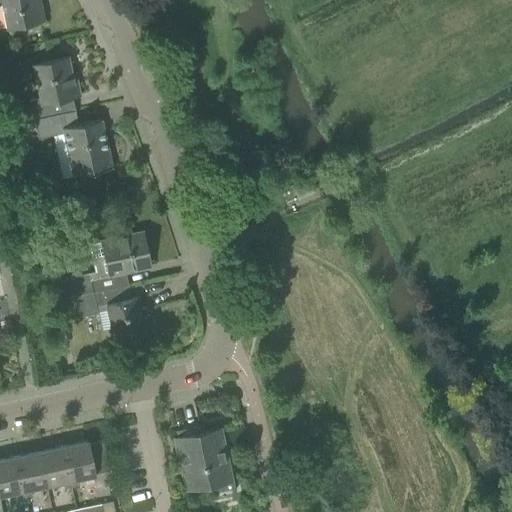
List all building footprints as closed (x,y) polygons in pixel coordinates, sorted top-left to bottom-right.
[(0,0),(0,3),(5,29),(45,20),(40,0),(0,0)] [(79,95),(77,86),(77,85),(76,84),(75,83),(74,83),(73,83),(67,56),(31,64),(38,97),(28,99),(32,119),(74,110),(71,97),(79,95)] [(111,167),(101,119),(77,124),(74,110),(32,119),(37,139),(63,133),(72,176),(111,167)] [(124,270),(148,265),(141,232),(102,240),(105,252),(93,265),(95,271),(55,279),(59,298),(92,292),(127,284),(124,270)] [(130,298),(127,284),(92,292),(59,298),(63,319),(106,310),(113,343),(147,335),(138,296),(130,298)] [(180,469),(184,490),(231,479),(220,428),(200,432),(199,425),(175,430),(176,437),(173,438),(178,462),(176,462),(178,470),(180,469)] [(86,440),(62,445),(70,487),(78,486),(76,479),(94,475),(93,473),(109,470),(102,441),(87,444),(86,440)] [(70,487),(62,445),(38,450),(46,486),(62,482),(64,488),(70,487)] [(46,486),(38,450),(15,456),(24,497),(31,496),(30,489),(46,486)] [(24,497),(15,456),(0,458),(0,495),(15,492),(16,499),(24,497)] [(114,511),(112,501),(100,503),(101,511),(114,511)] [(101,511),(100,503),(75,509),(75,511),(101,511)]
